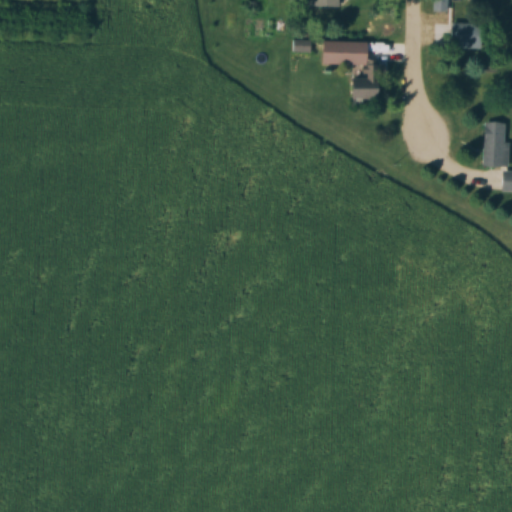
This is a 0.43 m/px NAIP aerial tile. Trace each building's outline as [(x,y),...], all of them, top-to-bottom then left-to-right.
[(299,0),(300,8),(336,8),(335,0),(299,0)] [(431,0),(432,11),(445,12),(445,0),(431,0)] [(479,25),(448,25),(448,49),(479,49),(479,25)] [(289,52),(307,52),(307,41),(289,41),(289,52)] [(314,66),(361,66),(361,44),(314,44),(314,66)] [(372,102),(372,89),(341,89),(341,102),(372,102)] [(480,167),(508,168),(509,142),(504,142),(504,123),(481,123),(480,167)] [(511,190),(511,171),(486,172),(486,191),(511,190)]
